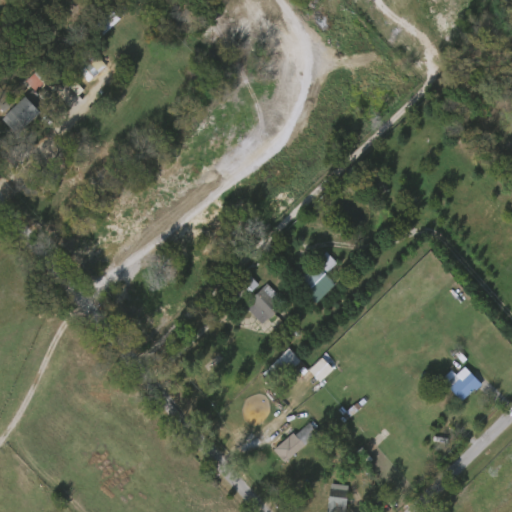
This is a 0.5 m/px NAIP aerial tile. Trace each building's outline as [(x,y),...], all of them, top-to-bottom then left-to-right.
[(118,19),(95,40),(87,31),(109,10),(118,19)] [(90,79),(86,82),(68,59),(88,43),(106,65),(90,79)] [(42,83),(33,91),(24,81),(42,64),(52,74),(42,83)] [(47,95),(40,101),(44,105),(16,132),(2,117),(8,112),(7,111),(30,91),(34,95),(41,89),(47,95)] [(309,262),(312,266),(315,263),(336,283),(316,303),(292,279),(309,262)] [(246,297),(238,304),(225,290),(246,270),(259,285),(246,297)] [(281,308),(269,320),(267,318),(261,324),(245,306),(266,283),(281,299),(276,303),(281,308)] [(251,327),(272,306),(254,286),(232,307),(251,327)] [(463,367),(479,384),(473,390),(472,388),(459,401),(443,384),(463,367)] [(270,418),(256,430),(239,410),(253,398),(270,418)] [(444,423),(435,432),(432,428),(430,430),(414,414),(426,402),(442,418),(441,420),(444,423)] [(318,434),(285,463),(273,449),(293,431),(295,434),(308,423),(318,434)] [(345,507),(344,511),(327,511),(331,483),(349,486),(345,507)] [(315,511),(334,511),(336,486),(317,485),(315,511)]
